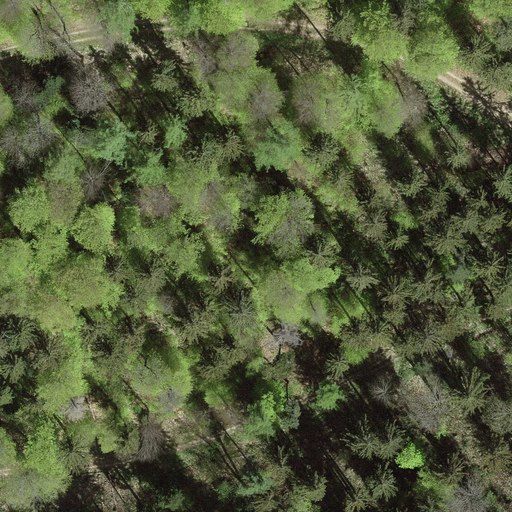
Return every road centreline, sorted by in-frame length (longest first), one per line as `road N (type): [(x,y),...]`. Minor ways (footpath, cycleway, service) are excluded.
road 1 (track): [(511,299),(290,406),(157,445),(0,464)]
road 2 (track): [(0,52),(160,23),(312,26),(382,43),(511,116)]
